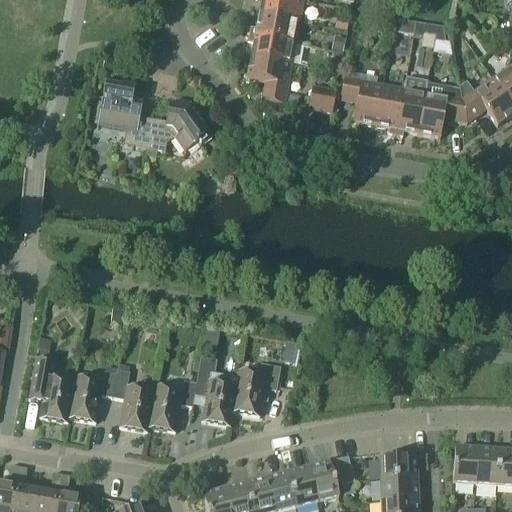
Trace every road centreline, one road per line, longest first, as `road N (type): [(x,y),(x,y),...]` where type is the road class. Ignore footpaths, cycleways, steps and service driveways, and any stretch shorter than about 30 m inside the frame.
road 1 (residential): [(175,0),(181,50),(258,139),(468,182),(511,155)]
road 2 (residential): [(511,421),(344,427),(164,475)]
road 3 (residential): [(0,448),(164,475)]
